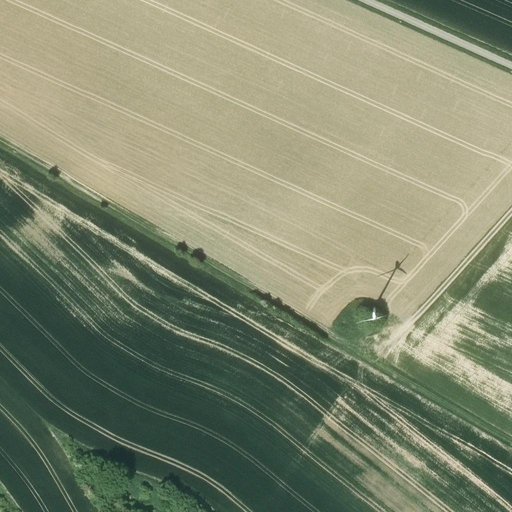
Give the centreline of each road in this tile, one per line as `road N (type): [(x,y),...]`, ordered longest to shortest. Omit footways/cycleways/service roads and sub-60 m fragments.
road 1 (track): [(0,117),(511,421)]
road 2 (track): [(511,191),(376,340)]
road 3 (unclassified): [(511,49),(401,0)]
